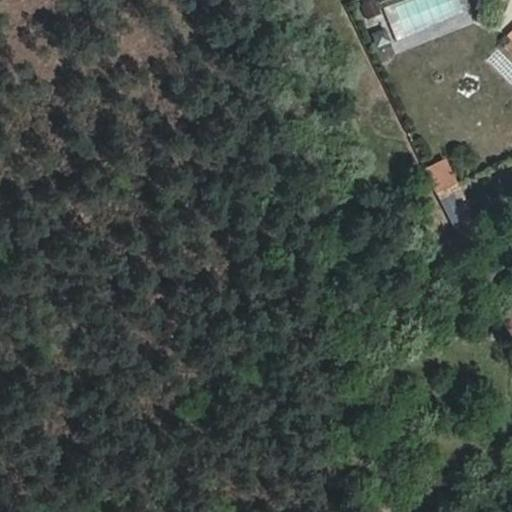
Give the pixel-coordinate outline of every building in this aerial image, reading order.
[(457,0),(405,0),(391,6),(402,34),(461,11),(457,0)] [(450,175),(443,161),(424,170),(432,184),(450,175)] [(436,192),(454,183),(450,175),(432,184),(436,192)] [(466,205),(454,183),(436,192),(447,215),(453,226),(472,217),(466,205)] [(477,228),(472,217),(453,226),(459,237),(477,228)]
